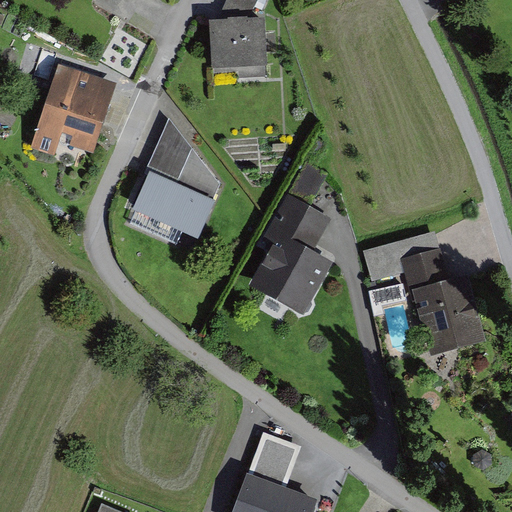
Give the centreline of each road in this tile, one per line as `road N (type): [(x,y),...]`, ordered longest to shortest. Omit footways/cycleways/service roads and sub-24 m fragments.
road 1 (residential): [(200,0),(104,220),(115,260),(179,336),(267,397)]
road 2 (residential): [(414,0),(468,113),(511,236)]
road 3 (residential): [(267,397),(432,511)]
road 4 (residential): [(267,397),(220,511)]
